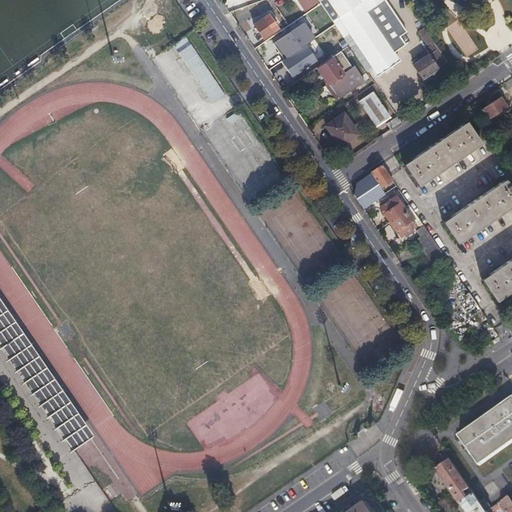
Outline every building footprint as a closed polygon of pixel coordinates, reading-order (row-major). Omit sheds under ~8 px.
[(294,0),(308,20),(314,17),(306,6),(314,0),(294,0)] [(324,9),(320,4),(319,2),(317,0),(314,0),(306,6),(314,17),(324,9)] [(407,32),(384,0),(322,0),(319,2),(320,4),(324,9),(333,23),(348,45),(350,47),(356,43),(378,75),(398,62),(393,53),(405,45),(400,36),(407,32)] [(317,33),(333,23),(324,9),(314,17),(308,20),(317,33)] [(263,37),(268,33),(273,30),(277,27),(268,13),(254,23),(263,37)] [(317,33),(333,55),(338,51),(348,45),(333,23),(317,33)] [(425,26),(418,30),(426,46),(433,42),(425,26)] [(187,34),(172,44),(211,103),(226,93),(187,34)] [(426,50),(430,55),(439,49),(435,43),(426,50)] [(424,78),(425,79),(426,80),(427,81),(432,78),(432,75),(431,74),(448,62),(439,49),(430,55),(414,66),(423,79),(424,78)] [(337,97),(350,88),(363,79),(353,64),(349,66),(338,51),(333,55),(315,67),(337,97)] [(376,126),(383,122),(390,117),(372,92),(358,101),(376,126)] [(487,119),(497,113),(506,106),(500,97),(481,110),(487,119)] [(238,110),(226,117),(230,123),(242,116),(238,110)] [(332,132),(337,138),(341,144),(356,134),(342,114),(326,124),(331,132),(332,132)] [(401,123),(399,120),(397,118),(389,124),(392,129),(401,123)] [(418,185),(450,164),(481,143),(466,122),(404,164),(418,185)] [(354,195),(359,202),(364,209),(385,194),(381,188),(393,180),(382,165),(357,182),(354,195)] [(443,221),(450,232),(457,243),(511,205),(511,189),(505,179),(443,221)] [(390,222),(406,211),(396,197),(391,200),(389,197),(382,202),(384,205),(381,208),(390,222)] [(415,226),(406,211),(390,222),(400,236),(403,234),(405,237),(413,231),(411,229),(415,226)] [(417,231),(420,235),(423,239),(421,240),(425,246),(433,240),(424,226),(417,231)] [(402,265),(411,258),(420,252),(414,244),(396,257),(402,265)] [(496,301),(511,289),(511,257),(481,278),(496,301)] [(469,292),(459,299),(449,306),(461,323),(481,309),(469,292)] [(89,439),(30,353),(0,308),(0,344),(73,451),(89,439)] [(481,465),(508,445),(511,442),(511,397),(460,435),(481,465)] [(367,430),(355,438),(357,440),(368,432),(367,430)] [(464,511),(487,511),(449,459),(434,470),(464,511)] [(482,503),(485,507),(488,511),(493,508),(487,499),(482,503)] [(498,511),(504,509),(506,511),(511,511),(511,500),(510,499),(496,508),(498,511)]
